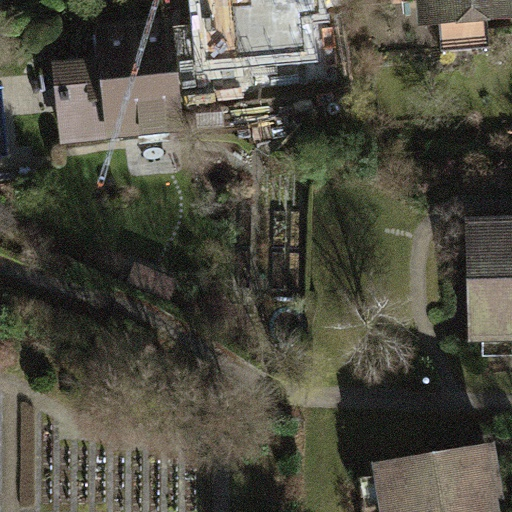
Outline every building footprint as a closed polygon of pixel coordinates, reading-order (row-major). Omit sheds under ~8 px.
[(201,0),(207,63),(307,54),(304,17),(320,15),(318,0),(201,0)] [(511,0),(418,0),(422,31),(511,22),(511,0)] [(85,145),(186,136),(175,16),(75,25),(85,145)] [(511,222),(473,223),(474,339),(511,338),(511,222)] [(384,470),(390,511),(505,511),(497,454),(384,470)]
